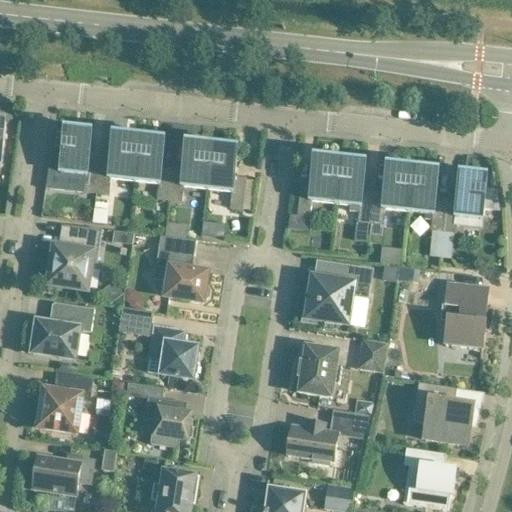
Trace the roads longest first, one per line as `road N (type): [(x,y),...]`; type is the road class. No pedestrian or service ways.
road 1 (secondary): [(0,14),(310,50)]
road 2 (residential): [(0,366),(44,89)]
road 3 (residential): [(289,117),(44,89)]
road 4 (residential): [(267,260),(241,271),(216,433),(217,446),(235,458)]
road 5 (residential): [(511,142),(289,117)]
road 6 (residential): [(235,458),(258,442),(284,281),(267,260)]
road 7 (secondary): [(310,50),(511,86)]
road 8 (secondary): [(511,57),(310,50)]
road 9 (residential): [(267,260),(289,117)]
